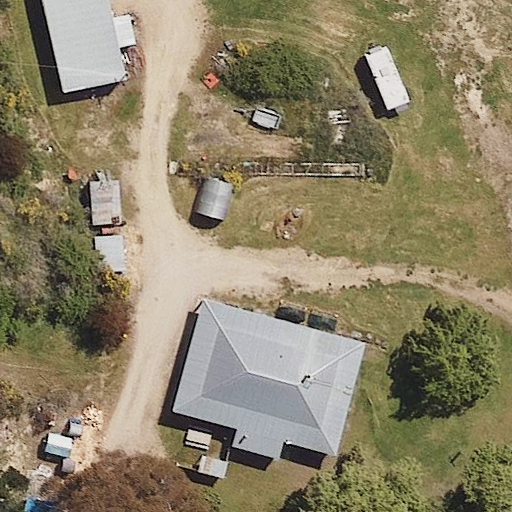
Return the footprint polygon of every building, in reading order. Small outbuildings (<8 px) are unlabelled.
[(107,0),(46,0),(62,84),(123,72),(118,45),(135,42),(129,13),(110,17),(107,0)] [(210,97),(183,96),(180,149),(208,150),(210,97)] [(235,179),(203,173),(195,216),(227,222),(235,179)] [(122,178),(88,182),(93,226),(127,223),(122,178)] [(125,233),(96,235),(99,271),(128,268),(125,233)] [(206,298),(179,410),(239,425),(235,442),(283,454),(288,436),(338,449),(365,337),(206,298)] [(52,414),(31,441),(66,469),(87,442),(52,414)] [(231,439),(187,430),(180,462),(225,471),(231,439)]
